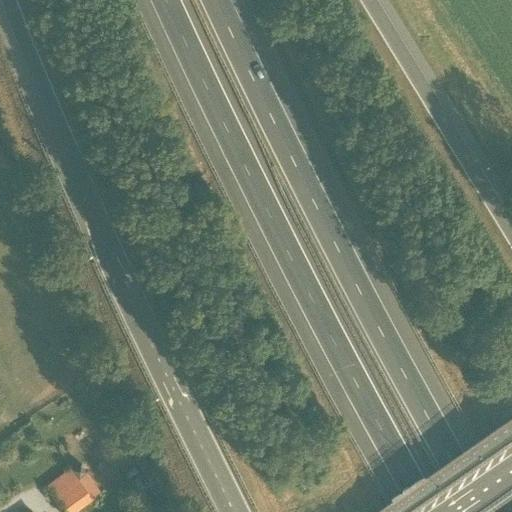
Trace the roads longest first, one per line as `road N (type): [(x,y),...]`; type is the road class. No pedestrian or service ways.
road 1 (motorway): [(164,0),(427,511)]
road 2 (motorway): [(481,511),(219,0)]
road 3 (motorway): [(8,0),(115,253),(240,511)]
road 4 (motorway): [(511,232),(370,0)]
